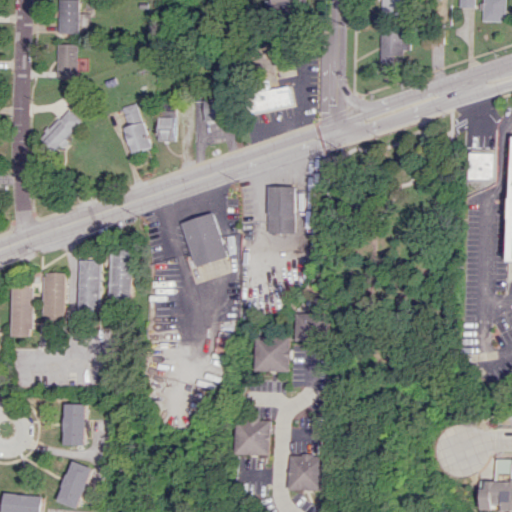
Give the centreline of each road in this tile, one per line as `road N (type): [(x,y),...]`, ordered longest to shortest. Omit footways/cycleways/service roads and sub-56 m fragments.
road 1 (tertiary): [(335,130),(0,248)]
road 2 (residential): [(23,0),(22,240)]
road 3 (tertiary): [(470,86),(335,130)]
